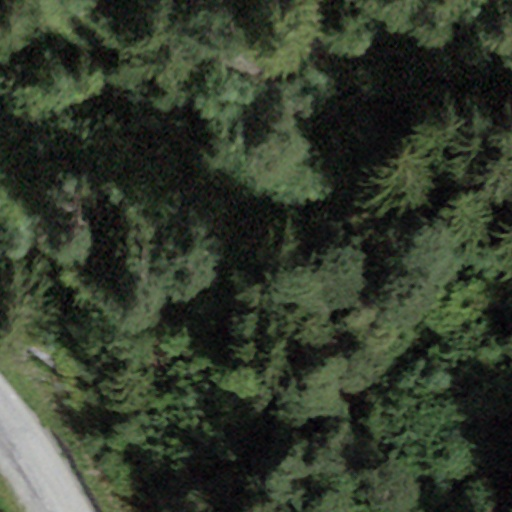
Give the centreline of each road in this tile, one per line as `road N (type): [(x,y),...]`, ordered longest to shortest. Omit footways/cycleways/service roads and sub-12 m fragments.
road 1 (track): [(511,263),(493,253),(402,246),(238,188),(121,89),(35,0)]
road 2 (unclassified): [(0,406),(70,511)]
